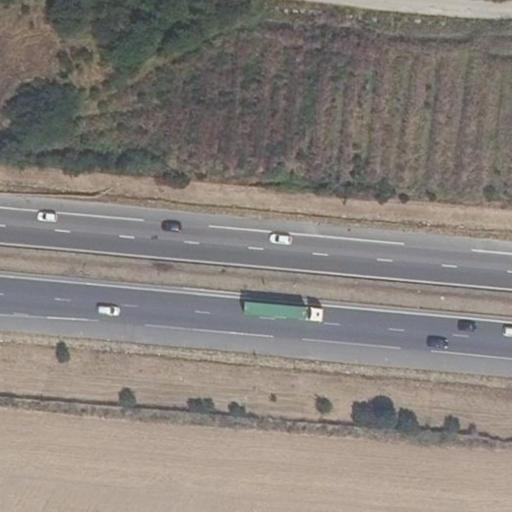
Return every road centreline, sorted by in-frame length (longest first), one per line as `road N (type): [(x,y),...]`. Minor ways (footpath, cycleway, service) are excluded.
road 1 (trunk): [(0,293),(511,342)]
road 2 (trunk): [(511,272),(0,223)]
road 3 (track): [(511,12),(376,0)]
